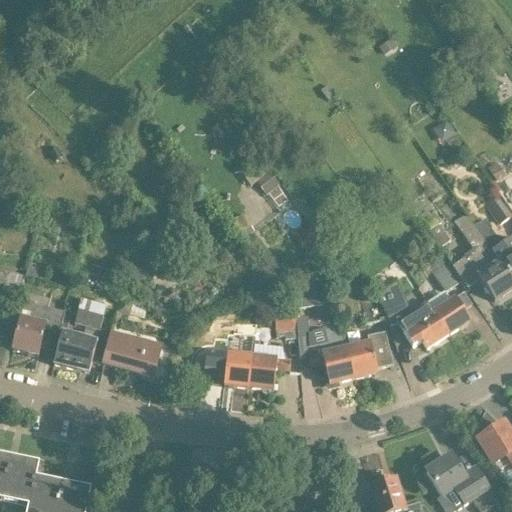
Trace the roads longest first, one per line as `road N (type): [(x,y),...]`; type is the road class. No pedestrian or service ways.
road 1 (residential): [(312,436),(152,421),(0,390)]
road 2 (residential): [(312,436),(406,419),(511,363)]
